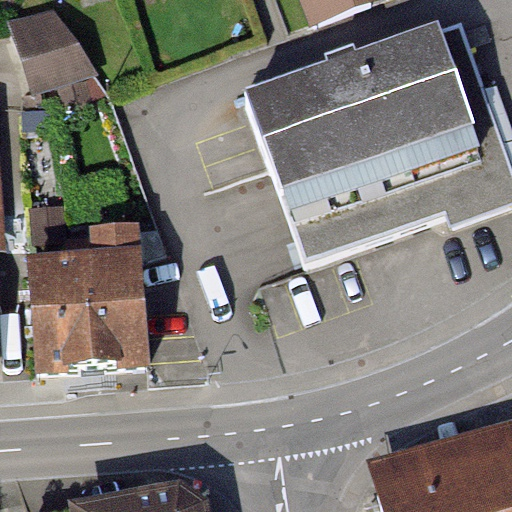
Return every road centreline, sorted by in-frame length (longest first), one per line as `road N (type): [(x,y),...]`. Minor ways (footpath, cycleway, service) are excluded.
road 1 (tertiary): [(0,450),(275,427)]
road 2 (tertiary): [(275,427),(375,405),(511,343)]
